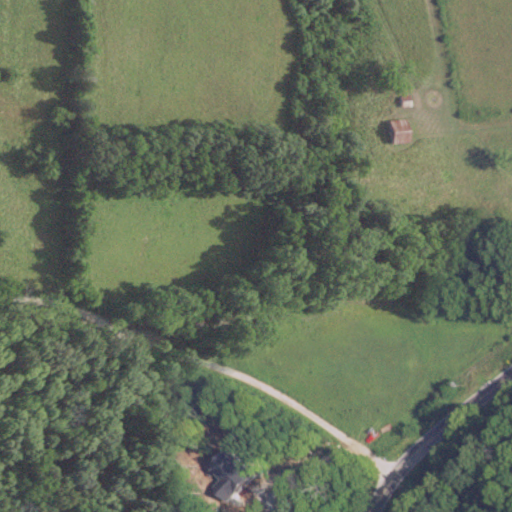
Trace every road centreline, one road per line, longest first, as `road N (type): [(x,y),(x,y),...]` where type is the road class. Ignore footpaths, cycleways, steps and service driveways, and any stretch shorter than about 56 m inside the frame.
road 1 (residential): [(394,468),(251,378),(145,329),(0,292)]
road 2 (tertiary): [(372,511),(394,468),(511,372)]
